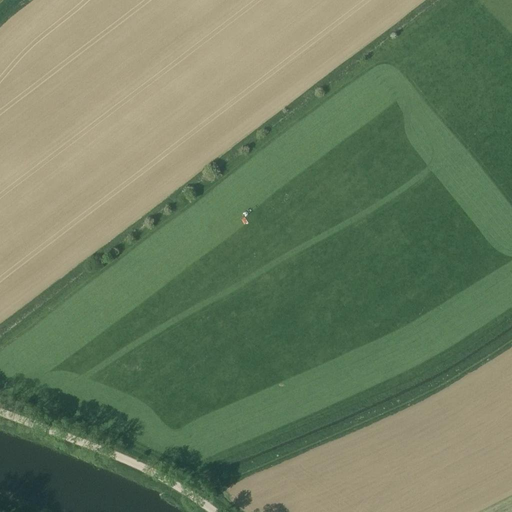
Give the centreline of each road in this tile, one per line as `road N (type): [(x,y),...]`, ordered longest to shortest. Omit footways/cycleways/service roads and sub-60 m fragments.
road 1 (track): [(511,332),(403,400),(189,492)]
road 2 (unclassified): [(0,411),(130,461),(214,511)]
